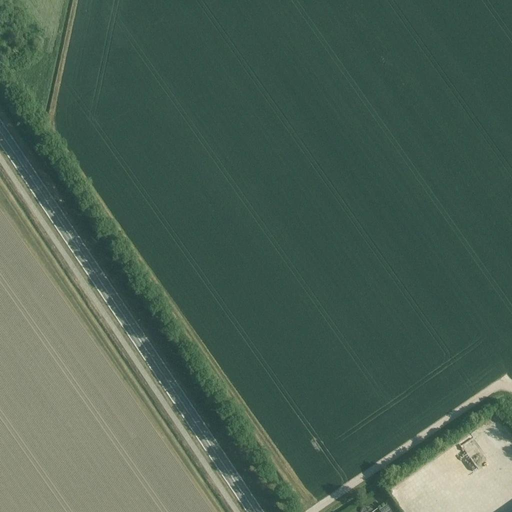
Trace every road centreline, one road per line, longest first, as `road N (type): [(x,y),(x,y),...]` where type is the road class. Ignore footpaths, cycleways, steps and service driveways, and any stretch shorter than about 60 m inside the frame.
road 1 (secondary): [(254,511),(0,132)]
road 2 (track): [(310,511),(505,381),(511,390)]
